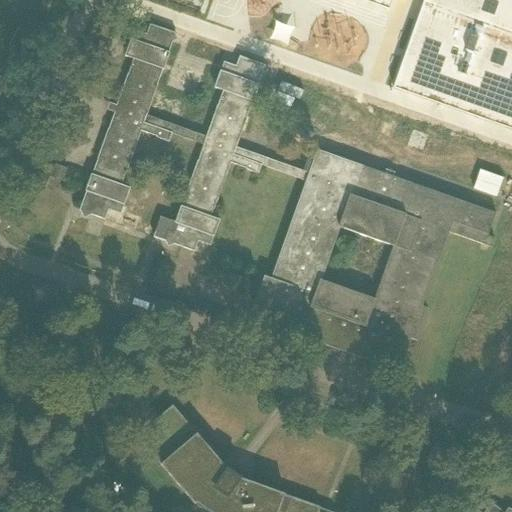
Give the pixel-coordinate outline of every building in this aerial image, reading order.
[(450,14),(453,0),(494,0),(511,5),(511,0),(437,0),(435,10),(450,14)] [(491,247),(495,239),(488,236),(496,214),(393,177),(385,174),(317,150),(309,173),(236,147),(252,102),(253,103),(259,85),(258,85),(265,66),(239,57),(233,75),(220,71),(214,88),(224,92),(207,138),(147,116),(176,34),(150,25),(144,44),(132,40),(125,57),(135,60),(81,212),(106,221),(113,201),(125,206),(131,189),(123,186),(142,132),(158,137),(157,138),(170,143),(173,134),(205,145),(183,207),(182,206),(176,223),(161,218),(155,238),(170,243),(195,252),(202,233),(214,238),(220,221),(211,218),(231,163),(247,169),(247,170),(259,175),(262,166),(306,182),(271,279),(265,276),(254,308),(261,311),(257,321),(400,373),(412,339),(417,341),(429,309),(423,307),(450,232),(491,247)] [(479,170),(473,189),(497,196),(503,178),(479,170)] [(126,223),(140,230),(147,218),(133,211),(126,223)] [(387,407),(372,401),(371,402),(365,420),(380,426),(387,407)] [(228,472),(221,464),(173,408),(152,425),(156,430),(141,443),(195,506),(196,505),(206,511),(330,511),(325,510),(240,481),(231,475),(228,472)]
